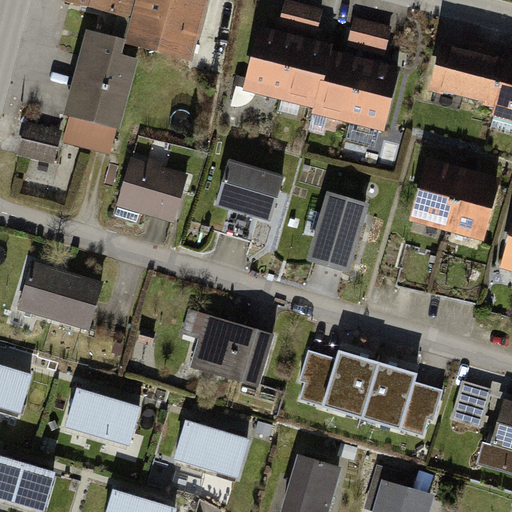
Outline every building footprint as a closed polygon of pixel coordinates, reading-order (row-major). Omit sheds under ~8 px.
[(64,0),(64,2),(89,8),(90,0),(64,0)] [(129,44),(140,0),(90,0),(89,8),(102,12),(96,35),(129,44)] [(205,0),(140,0),(129,44),(140,48),(189,61),(205,0)] [(305,7),(289,3),(282,27),(299,31),(305,7)] [(322,11),(305,7),(299,31),(297,41),(307,44),(309,34),(316,36),(322,11)] [(374,24),(357,20),(351,44),(368,49),(374,24)] [(374,24),(368,49),(364,63),(374,66),(378,51),(385,53),(392,29),(374,24)] [(201,61),(228,66),(233,36),(206,31),(201,61)] [(282,96),(297,41),(262,32),(247,88),(282,96)] [(129,44),(96,35),(74,118),(118,130),(140,48),(129,44)] [(330,55),(331,50),(307,44),(297,41),(282,96),(316,105),(330,55)] [(469,54),(444,48),(434,90),(498,106),(503,85),(508,64),(482,57),(484,48),(472,45),(469,54)] [(364,63),(330,55),(316,105),(315,111),(350,120),(364,63)] [(511,59),(510,59),(508,64),(503,85),(498,106),(495,115),(492,127),(511,132),(511,59)] [(374,66),(364,63),(350,120),(385,128),(399,72),(374,66)] [(59,133),(31,126),(23,155),(52,162),(59,133)] [(187,179),(133,163),(117,216),(138,222),(142,211),(175,221),(187,179)] [(284,180),(231,164),(220,203),(272,218),(284,180)] [(450,227),(465,173),(430,164),(416,217),(448,226),(450,227)] [(484,236),(499,183),(465,173),(450,227),(484,236)] [(366,205),(332,195),(313,261),(347,271),(366,205)] [(102,286),(34,266),(21,309),(90,329),(102,286)] [(240,328),(208,319),(195,366),(229,376),(228,377),(261,387),(275,336),(240,327),(240,328)] [(363,418),(379,364),(341,352),(339,360),(311,351),(301,382),(330,391),(325,407),(363,418)] [(436,422),(445,391),(415,383),(418,375),(379,364),(363,418),(402,430),(407,413),(436,422)] [(32,377),(0,367),(0,406),(21,413),(32,377)] [(483,427),(492,396),(463,388),(454,419),(483,427)] [(140,410),(80,392),(70,427),(130,445),(140,410)] [(511,401),(506,400),(496,435),(491,433),(483,461),(498,465),(503,448),(511,451),(511,401)] [(249,442),(188,424),(177,459),(239,477),(249,442)] [(327,511),(340,469),(302,457),(285,511),(327,511)] [(55,475),(0,458),(0,497),(13,501),(16,502),(45,511),(54,479),(55,475)] [(176,486),(204,492),(208,475),(179,469),(176,486)] [(426,511),(431,495),(388,483),(379,511),(426,511)] [(176,511),(116,493),(110,511),(176,511)]
